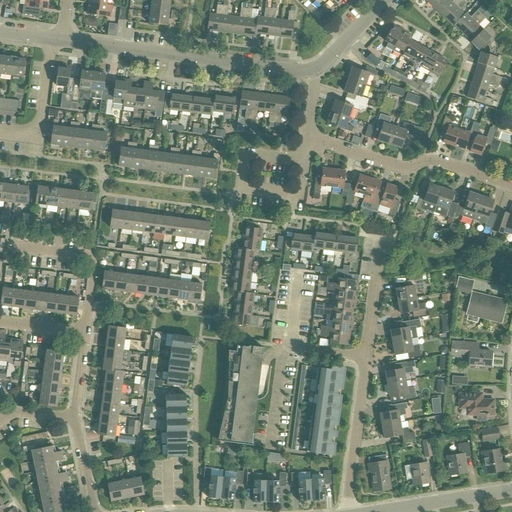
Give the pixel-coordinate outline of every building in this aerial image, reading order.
[(48,0),(25,0),(25,5),(23,5),(22,14),(40,16),(41,8),(47,9),(48,0)] [(127,0),(126,7),(133,8),(135,0),(127,0)] [(427,0),(426,2),(435,10),(444,0),(427,0)] [(448,0),(444,0),(435,10),(443,19),(461,0),(453,0),(451,3),(448,0)] [(461,0),(443,19),(452,27),(453,26),(464,16),(459,11),(466,4),(461,0)] [(151,1),(150,12),(168,15),(169,4),(151,1)] [(223,6),(219,32),(231,34),(233,17),(227,16),(229,2),(224,1),(223,6)] [(112,6),(107,5),(88,3),(87,14),(111,17),(112,6)] [(231,34),(243,35),(247,9),(246,9),(247,4),(242,4),(241,9),(241,8),(239,18),(233,17),(231,34)] [(247,9),(243,35),(255,37),(255,34),(257,20),(251,20),(253,5),(248,4),(247,9)] [(306,8),(313,15),(318,10),(311,4),(306,8)] [(206,30),(219,32),(223,6),(217,5),(216,15),(209,14),(206,30)] [(267,36),(279,37),(281,21),(275,20),(277,5),(272,5),(272,9),(271,9),(267,36)] [(2,6),(0,13),(8,15),(10,8),(2,6)] [(281,21),(279,37),(291,39),(294,12),(295,7),(291,6),(290,12),(289,12),(288,22),(281,21)] [(257,20),(255,34),(267,36),(271,9),(266,9),(265,19),(258,18),(257,20)] [(318,10),(313,15),(321,22),(325,18),(318,10)] [(168,15),(150,12),(149,24),(167,26),(168,15)] [(453,26),(462,35),(480,16),(476,12),(470,19),(465,14),(464,16),(453,26)] [(480,16),(462,35),(470,43),(482,30),(478,26),(484,20),(480,16)] [(385,47),(391,51),(402,30),(393,25),(384,41),(387,42),(385,47)] [(391,51),(401,56),(409,41),(412,36),(402,30),(391,51)] [(488,49),(496,46),(495,44),(490,39),(490,38),(482,30),(470,43),(478,51),(486,43),(489,46),(487,47),(488,49)] [(419,46),(409,41),(401,56),(410,61),(419,46)] [(419,46),(410,61),(420,66),(428,51),(419,46)] [(477,62),(478,63),(494,68),(497,57),(495,57),(498,50),(496,46),(488,49),(489,50),(491,51),(490,55),(481,52),(477,62)] [(420,66),(429,71),(437,56),(428,51),(420,66)] [(380,61),(371,53),(370,54),(366,58),(375,67),(380,61)] [(0,68),(0,74),(11,76),(13,58),(2,56),(0,68)] [(437,56),(429,71),(439,77),(447,61),(437,56)] [(13,58),(11,76),(23,77),(25,59),(13,58)] [(382,67),(383,65),(384,63),(380,60),(380,61),(375,67),(381,70),(381,69),(382,67)] [(478,63),(474,74),(499,83),(501,77),(492,74),(494,68),(478,63)] [(348,80),(365,86),(369,74),(376,76),(377,72),(366,66),(364,72),(352,68),(348,80)] [(73,96),(75,79),(69,79),(70,69),(58,67),(56,85),(68,87),(66,95),(73,96)] [(71,109),(77,110),(79,93),(90,94),(93,72),(81,71),(80,80),(75,79),(73,96),(71,109)] [(101,99),(107,100),(109,84),(103,83),(104,74),(93,72),(90,94),(90,98),(101,99)] [(474,74),(471,85),(486,90),(488,85),(497,88),(502,90),(503,85),(499,83),(474,74)] [(123,107),(134,108),(136,89),(131,89),(132,80),(127,80),(126,83),(124,105),(123,107)] [(356,96),(354,101),(363,104),(366,105),(368,100),(361,97),(365,86),(348,80),(344,92),(356,96)] [(124,105),(126,83),(115,81),(115,85),(109,84),(107,100),(113,101),(113,104),(124,105)] [(136,89),(134,108),(145,109),(148,83),(143,82),(142,90),(136,89)] [(148,83),(145,109),(161,112),(164,93),(152,92),(153,83),(148,83)] [(486,90),(471,85),(466,97),(491,106),(493,100),(484,97),(486,90)] [(250,120),(253,93),(241,91),(239,108),(246,109),(244,119),(250,120)] [(168,109),(180,111),(182,95),(170,93),(168,109)] [(265,94),(253,93),(250,120),(256,120),(257,110),(263,111),(265,94)] [(277,96),(265,94),(263,111),(269,112),(268,122),(274,123),(277,96)] [(415,96),(407,94),(405,101),(413,103),(415,96)] [(180,111),(191,113),(193,96),(182,95),(180,111)] [(212,111),(223,113),(225,97),(215,95),(214,99),(212,111)] [(191,113),(201,114),(204,98),(193,96),(191,113)] [(287,114),(290,98),(277,96),(274,123),(279,123),(281,114),(287,114)] [(225,97),(223,113),(234,114),(236,98),(225,97)] [(204,98),(201,114),(212,115),(212,111),(214,99),(204,98)] [(8,99),(7,111),(18,113),(20,101),(8,99)] [(335,100),(331,113),(348,118),(352,107),(361,110),(362,109),(365,109),(366,105),(363,104),(354,101),(349,99),(347,104),(335,100)] [(348,118),(331,113),(327,124),(351,132),(352,127),(346,125),(348,118)] [(377,140),(389,144),(394,127),(389,125),(391,118),(380,114),(376,126),(381,128),(377,140)] [(443,142),(453,146),(459,129),(449,126),(451,119),(445,116),(441,129),(447,131),(443,142)] [(50,144),(62,146),(64,127),(58,126),(59,121),(54,120),(50,144)] [(70,128),(64,127),(62,146),(72,147),(75,122),(71,122),(70,128)] [(80,123),(75,122),(72,147),(83,149),(85,130),(79,129),(80,123)] [(394,127),(389,144),(401,148),(405,136),(410,138),(414,126),(404,122),(401,129),(394,127)] [(474,140),(475,135),(479,124),(473,122),(469,132),(459,129),(453,146),(465,150),(468,138),(474,140)] [(85,130),(83,149),(94,150),(97,125),(93,124),(92,131),(85,130)] [(97,125),(94,150),(105,151),(107,132),(100,132),(101,126),(97,125)] [(369,138),(373,127),(368,125),(364,136),(369,138)] [(486,138),(485,144),(490,146),(496,129),(490,127),(486,138)] [(475,135),(474,140),(470,151),(481,155),(485,144),(486,138),(475,135)] [(490,149),(491,150),(496,151),(499,141),(494,139),(493,139),(490,149)] [(118,166),(129,167),(132,143),(128,142),(127,148),(120,147),(118,166)] [(129,167),(140,169),(142,150),(135,149),(136,143),(132,143),(129,167)] [(140,169),(151,170),(154,146),(149,145),(149,151),(142,150),(140,169)] [(151,170),(161,171),(164,153),(158,152),(158,146),(154,146),(151,170)] [(170,154),(164,153),(161,171),(172,173),(175,148),(171,148),(170,154)] [(172,173),(183,174),(185,156),(179,155),(180,149),(175,148),(172,173)] [(185,156),(183,174),(193,176),(196,151),(192,151),(191,157),(185,156)] [(196,151),(193,176),(204,177),(207,159),(200,158),(201,152),(196,151)] [(207,159),(204,177),(215,179),(219,154),(214,153),(213,159),(207,159)] [(331,188),(333,169),(322,168),(320,180),(315,180),(312,199),(318,200),(320,187),(331,188)] [(333,169),(331,188),(342,189),(340,196),(346,198),(350,184),(343,183),(345,171),(333,169)] [(350,184),(346,198),(345,202),(351,203),(354,192),(364,195),(370,178),(359,175),(355,186),(350,184)] [(379,205),(380,201),(382,195),(377,193),(381,182),(370,178),(364,195),(362,201),(373,204),(371,209),(377,211),(379,205)] [(380,201),(379,205),(390,208),(388,214),(394,216),(399,201),(393,199),(397,187),(386,184),(382,195),(380,201)] [(432,214),(441,188),(429,184),(425,196),(420,194),(415,208),(420,210),(421,207),(425,209),(427,212),(432,214)] [(17,186),(6,185),(4,202),(14,204),(17,186)] [(28,187),(17,186),(14,204),(25,205),(28,187)] [(35,204),(47,206),(49,188),(38,187),(35,204)] [(47,206),(53,206),(57,207),(59,189),(49,188),(47,206)] [(452,218),(454,214),(457,204),(451,202),(454,192),(441,188),(432,214),(438,216),(442,214),(452,218)] [(57,207),(68,208),(70,191),(59,189),(57,207)] [(70,191),(68,208),(79,210),(81,192),(70,191)] [(81,192),(79,210),(90,211),(91,203),(97,204),(98,195),(92,194),(81,192)] [(465,204),(458,202),(457,204),(454,214),(473,220),(481,196),(469,192),(465,204)] [(484,227),(491,229),(496,215),(489,212),(493,200),(481,196),(473,220),(485,225),(484,227)] [(492,230),(503,234),(505,227),(511,229),(511,206),(511,207),(508,215),(498,212),(492,230)] [(123,211),(112,210),(110,227),(120,229),(123,211)] [(120,229),(131,230),(134,213),(123,211),(120,229)] [(134,213),(131,230),(142,232),(144,214),(134,213)] [(142,232),(153,233),(155,215),(144,214),(142,232)] [(155,215),(153,233),(164,235),(166,217),(155,215)] [(174,236),(177,218),(166,217),(164,235),(174,236)] [(188,220),(177,218),(174,236),(185,238),(188,220)] [(196,239),(198,221),(188,220),(185,238),(196,239)] [(209,223),(198,221),(196,239),(207,240),(209,223)] [(245,227),(243,238),(260,240),(262,230),(245,227)] [(314,236),(312,248),(323,250),(325,234),(314,232),(314,236)] [(301,251),(303,235),(292,233),(290,250),(301,251)] [(323,250),(334,251),(336,235),(325,234),(323,250)] [(312,248),(314,236),(303,235),(301,251),(312,252),(312,248)] [(334,251),(344,252),(346,236),(336,235),(334,251)] [(346,236),(344,252),(355,254),(357,238),(346,236)] [(260,240),(243,238),(242,249),(253,250),(259,251),(260,240)] [(252,261),(253,250),(242,249),(236,248),(235,259),(252,261)] [(250,272),(252,261),(235,259),(233,269),(250,272)] [(232,280),(249,283),(250,272),(233,269),(232,280)] [(102,289),(113,290),(115,272),(104,271),(102,289)] [(113,290),(124,292),(126,274),(115,272),(113,290)] [(124,292),(135,293),(137,275),(126,274),(124,292)] [(327,283),(326,288),(355,292),(355,284),(357,283),(358,281),(348,280),(348,275),(342,275),(335,274),(335,278),(339,279),(338,284),(327,283)] [(135,293),(146,295),(148,277),(137,275),(135,293)] [(148,277),(146,295),(156,296),(159,278),(148,277)] [(156,296),(167,298),(169,280),(159,278),(156,296)] [(395,289),(397,301),(416,298),(415,292),(421,291),(420,285),(422,284),(421,279),(407,281),(408,287),(395,289)] [(180,281),(169,280),(167,298),(178,299),(180,281)] [(230,291),(236,292),(247,293),(249,283),(232,280),(230,291)] [(178,299),(188,300),(191,282),(180,281),(178,299)] [(191,282),(188,300),(199,302),(201,284),(191,282)] [(457,283),(456,289),(470,293),(470,292),(471,286),(457,283)] [(3,287),(0,305),(11,307),(14,289),(3,287)] [(331,300),(355,303),(355,301),(354,299),(355,292),(326,288),(326,293),(332,294),(331,300)] [(22,308),(24,290),(14,289),(11,307),(22,308)] [(35,292),(24,290),(22,308),(33,309),(35,292)] [(35,292),(33,309),(44,311),(46,293),(35,292)] [(247,293),(236,292),(234,302),(252,305),(253,294),(247,293)] [(505,301),(471,292),(466,313),(474,315),(500,321),(505,301)] [(54,312),(57,295),(46,293),(44,311),(54,312)] [(68,296),(57,295),(54,312),(65,314),(68,296)] [(68,296),(65,314),(76,315),(78,298),(68,296)] [(416,298),(397,301),(399,314),(412,312),(413,317),(426,315),(425,309),(424,304),(417,305),(416,298)] [(355,303),(331,300),(330,305),(324,305),(323,310),(352,314),(353,306),(354,305),(355,303)] [(250,315),(252,305),(234,302),(233,313),(250,315)] [(352,314),(323,310),(323,315),(327,315),(326,321),(333,322),(352,324),(352,322),(351,321),(352,314)] [(250,315),(233,313),(231,324),(249,326),(250,315)] [(421,327),(420,319),(401,322),(402,328),(390,330),(392,343),(409,340),(418,338),(416,328),(421,327)] [(321,331),(349,335),(350,328),(352,326),(352,324),(333,322),(332,328),(321,326),(321,331)] [(106,337),(124,339),(126,328),(108,326),(106,337)] [(349,335),(321,331),(320,336),(331,337),(330,343),(349,346),(349,344),(348,342),(349,335)] [(5,335),(0,334),(0,360),(7,361),(8,356),(10,344),(4,343),(5,335)] [(173,334),(171,347),(191,350),(193,337),(173,334)] [(124,339),(106,337),(105,348),(123,350),(124,339)] [(10,344),(8,356),(15,357),(14,366),(19,366),(23,341),(10,339),(10,344)] [(409,340),(392,343),(394,355),(406,352),(407,358),(420,356),(418,346),(411,347),(409,340)] [(450,353),(469,354),(468,365),(490,367),(491,352),(474,351),(474,344),(451,342),(450,353)] [(254,434),(252,433),(263,348),(252,346),(247,346),(247,347),(237,346),(236,351),(228,350),(228,351),(229,351),(218,441),(253,445),(254,434)] [(171,347),(169,360),(189,362),(191,350),(171,347)] [(104,358),(121,361),(123,350),(105,348),(104,358)] [(46,350),(44,360),(62,363),(64,352),(46,350)] [(153,364),(161,364),(161,355),(153,355),(153,364)] [(102,369),(105,370),(120,372),(121,361),(104,358),(102,369)] [(43,371),(61,374),(62,363),(44,360),(43,371)] [(168,372),(188,374),(189,362),(169,360),(168,372)] [(385,371),(387,385),(405,381),(404,375),(413,373),(412,367),(414,367),(413,361),(396,364),(397,369),(385,371)] [(318,368),(307,452),(329,455),(341,371),(318,368)] [(104,381),(122,383),(123,372),(120,372),(105,370),(104,381)] [(59,385),(61,374),(43,371),(41,382),(59,385)] [(168,372),(166,384),(186,387),(188,374),(168,372)] [(427,379),(430,387),(437,385),(434,377),(427,379)] [(104,381),(102,391),(120,393),(122,383),(104,381)] [(405,381),(387,385),(389,396),(401,394),(402,400),(415,398),(413,387),(406,389),(405,381)] [(41,382),(40,393),(58,396),(59,385),(41,382)] [(102,391),(101,402),(119,404),(120,393),(102,391)] [(58,396),(40,393),(38,404),(56,406),(58,396)] [(459,394),(459,408),(469,408),(469,415),(493,415),(493,400),(481,400),(481,393),(459,394)] [(166,407),(186,407),(186,394),(165,394),(166,407)] [(101,402),(100,413),(118,415),(119,404),(101,402)] [(380,413),(382,426),(399,423),(398,415),(405,414),(404,409),(406,409),(406,403),(390,406),(391,411),(380,413)] [(131,406),(131,412),(136,413),(136,414),(140,414),(141,407),(137,407),(131,406)] [(166,407),(166,420),(186,419),(186,407),(166,407)] [(98,424),(116,426),(118,415),(100,413),(98,424)] [(166,420),(166,432),(186,432),(186,419),(166,420)] [(130,422),(129,428),(138,429),(139,421),(135,420),(135,423),(130,422)] [(399,423),(382,426),(384,438),(401,435),(403,442),(415,440),(413,433),(408,434),(407,428),(400,429),(399,423)] [(116,426),(98,424),(97,434),(115,437),(116,426)] [(129,428),(128,434),(138,436),(138,429),(129,428)] [(481,431),(483,441),(498,439),(496,428),(481,431)] [(143,429),(144,437),(161,437),(161,429),(143,429)] [(186,432),(166,432),(166,445),(186,444),(186,432)] [(422,442),(425,457),(431,456),(429,441),(422,442)] [(462,454),(463,457),(470,456),(468,442),(457,444),(459,454),(462,454)] [(186,444),(166,445),(166,457),(187,457),(186,444)] [(372,456),(391,453),(390,445),(371,448),(372,456)] [(31,450),(33,461),(62,456),(61,451),(52,453),(51,446),(49,447),(31,450)] [(481,452),(485,474),(505,470),(503,461),(501,462),(499,449),(481,452)] [(279,461),(279,454),(267,452),(266,461),(279,461)] [(462,454),(459,454),(445,457),(448,476),(466,473),(463,457),(462,454)] [(379,456),(380,462),(367,464),(368,472),(371,472),(374,491),(389,489),(386,469),(389,469),(387,461),(386,461),(385,455),(379,456)] [(33,461),(35,472),(56,468),(54,461),(62,459),(62,456),(33,461)] [(410,465),(411,471),(413,485),(429,483),(426,463),(410,465)] [(159,477),(158,466),(150,467),(152,478),(159,477)] [(57,474),(56,468),(35,472),(38,483),(66,477),(65,473),(57,474)] [(207,498),(220,499),(223,477),(210,476),(211,468),(204,468),(203,481),(209,482),(207,498)] [(220,499),(233,500),(235,485),(242,485),(243,472),(236,471),(236,478),(223,477),(220,499)] [(311,479),(312,501),(325,500),(324,485),(331,485),(330,471),(323,471),(323,479),(311,479)] [(253,502),(266,502),(266,481),(253,480),(253,473),(247,473),(246,487),(253,487),(253,502)] [(266,502),(279,503),(279,487),(285,487),(286,473),(279,473),(279,481),(266,481),(266,502)] [(298,486),(299,502),(312,501),(311,479),(298,480),(297,473),(291,473),(291,487),(298,486)] [(67,481),(66,477),(38,483),(40,493),(60,489),(59,482),(67,481)] [(128,479),(132,497),(143,494),(139,477),(128,479)] [(128,479),(117,481),(121,499),(132,497),(128,479)] [(121,499),(117,481),(107,483),(110,501),(121,499)] [(40,493),(42,503),(70,498),(70,494),(61,495),(60,489),(40,493)] [(70,498),(42,503),(43,511),(54,511),(64,510),(63,503),(71,502),(70,498)]
